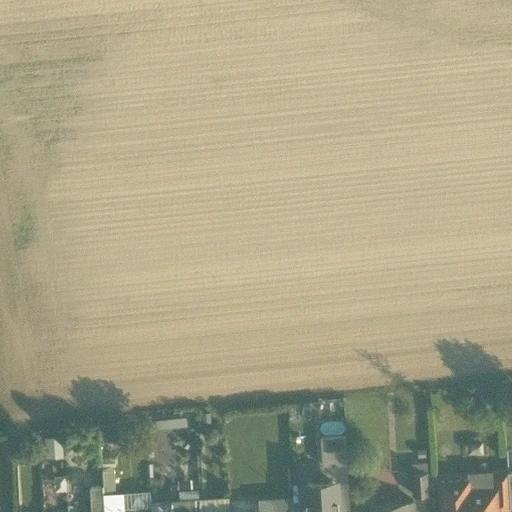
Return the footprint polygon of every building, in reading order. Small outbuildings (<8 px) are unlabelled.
[(480,394),(476,406),(491,410),(494,398),(480,394)] [(116,422),(98,424),(99,441),(117,440),(116,422)] [(44,436),(45,457),(64,456),(63,435),(44,436)] [(346,463),(345,435),(320,437),(322,465),(346,463)] [(410,464),(411,474),(425,472),(424,462),(410,464)] [(102,485),(103,493),(115,493),(114,469),(101,469),(102,485)] [(467,471),(467,481),(468,491),(495,489),(494,473),(494,470),(467,471)] [(411,474),(413,495),(427,494),(425,472),(411,474)] [(496,489),(497,509),(509,508),(507,472),(494,473),(495,489),(496,489)] [(305,511),(337,511),(336,481),(303,483),(305,511)] [(440,482),(441,511),(497,511),(497,509),(496,489),(495,489),(468,491),(467,481),(440,482)] [(90,511),(103,511),(103,493),(102,485),(89,486),(90,511)] [(124,507),(151,506),(151,504),(150,491),(123,492),(124,507)] [(124,511),(124,507),(123,492),(115,493),(103,493),(103,511),(124,511)] [(200,498),(200,501),(200,511),(229,511),(228,503),(228,496),(200,498)] [(292,511),(291,499),(257,501),(257,511),(292,511)] [(172,503),(172,511),(195,511),(195,501),(172,503)] [(228,503),(229,511),(257,511),(257,501),(228,503)] [(371,505),(371,511),(412,511),(412,501),(371,505)] [(172,511),(172,503),(151,504),(151,506),(151,511),(172,511)]
